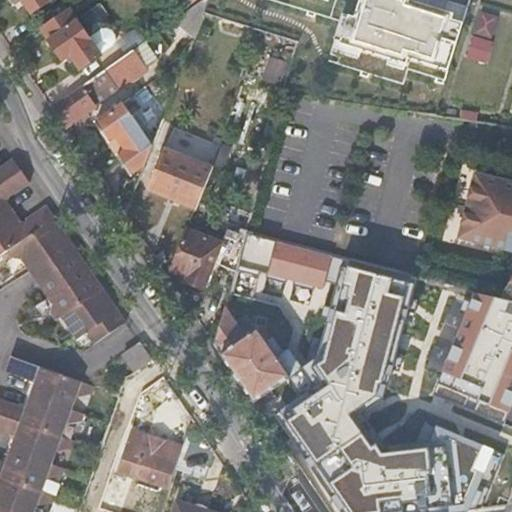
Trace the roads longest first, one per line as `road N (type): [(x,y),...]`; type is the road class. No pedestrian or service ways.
road 1 (residential): [(0,81),(42,167),(151,321)]
road 2 (residential): [(151,321),(247,439),(281,511)]
road 3 (residential): [(151,321),(75,367),(0,336)]
